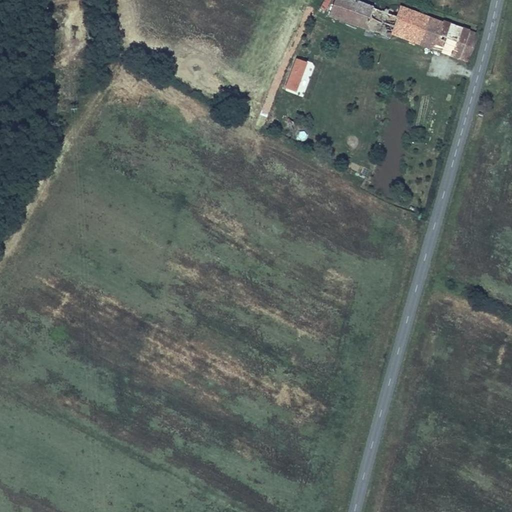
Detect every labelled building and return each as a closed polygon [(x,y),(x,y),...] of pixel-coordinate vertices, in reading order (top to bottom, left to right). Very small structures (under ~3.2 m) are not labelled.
[(326,10),(330,0),(322,0),(320,7),(326,10)] [(398,18),(349,0),(335,0),(329,15),(391,37),(392,33),(398,18),(414,23),(408,39),(468,62),(478,35),(442,22),(442,23),(402,8),(398,18)] [(414,23),(398,18),(392,33),(408,39),(414,23)] [(455,60),(454,68),(449,68),(450,55),(431,54),(430,77),(442,77),(442,73),(458,74),(458,60),(455,60)] [(296,92),(306,63),(297,60),(286,88),(296,92)]
